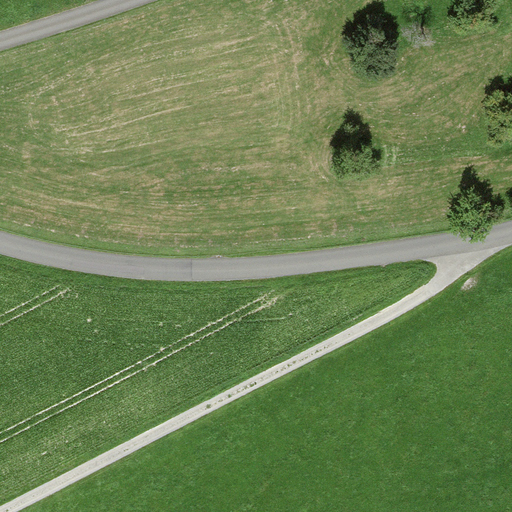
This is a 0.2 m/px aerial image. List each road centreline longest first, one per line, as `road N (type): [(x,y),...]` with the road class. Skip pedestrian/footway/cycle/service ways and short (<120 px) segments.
road 1 (track): [(469,244),(428,292),(5,511)]
road 2 (unclassified): [(0,244),(128,268),(249,271),(511,233)]
road 3 (unclassified): [(0,43),(135,0)]
